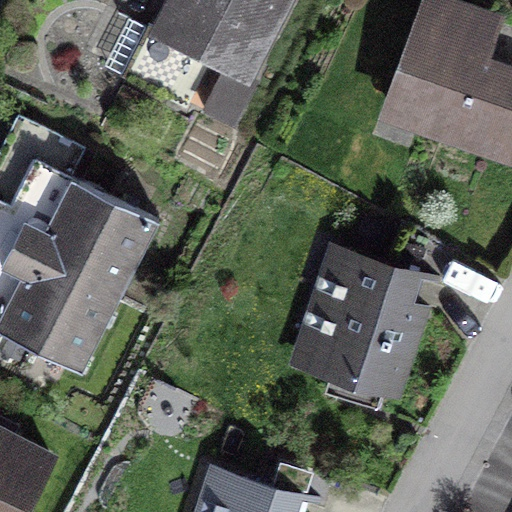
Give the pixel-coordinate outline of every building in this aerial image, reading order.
[(255,80),(247,75),(285,0),(172,0),(158,28),(149,23),(122,75),(187,108),(212,59),(225,66),(204,107),(234,122),(255,80)] [(440,0),(431,0),(392,109),(510,152),(511,146),(511,70),(476,57),(490,18),(440,0)] [(0,326),(83,369),(159,220),(68,173),(81,147),(24,117),(0,164),(0,326)] [(346,249),(307,363),(364,382),(358,400),(376,407),(422,275),(346,249)] [(0,511),(19,511),(50,455),(0,428),(0,511)] [(227,472),(213,511),(296,511),(302,497),(227,472)]
